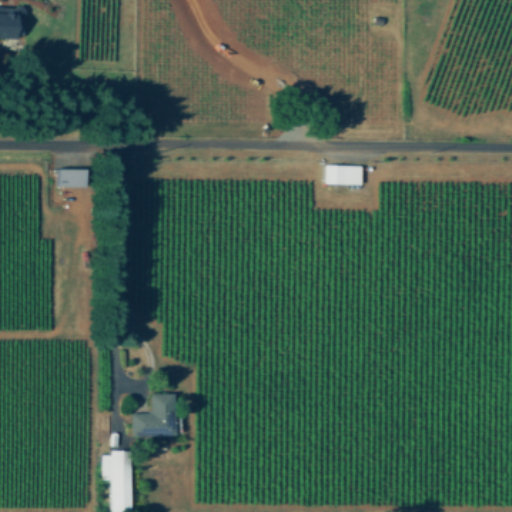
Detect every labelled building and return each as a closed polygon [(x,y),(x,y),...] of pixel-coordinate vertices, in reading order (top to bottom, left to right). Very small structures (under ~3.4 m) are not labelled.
[(0,34),(20,35),(20,5),(0,4),(0,34)] [(359,182),(360,164),(323,163),(323,181),(359,182)] [(85,166),(58,166),(57,184),(85,184),(85,166)] [(172,391),(150,391),(150,410),(131,411),(131,434),(173,434),(172,391)] [(128,448),(110,448),(110,452),(101,452),(101,477),(109,477),(110,510),(129,510),(128,448)]
